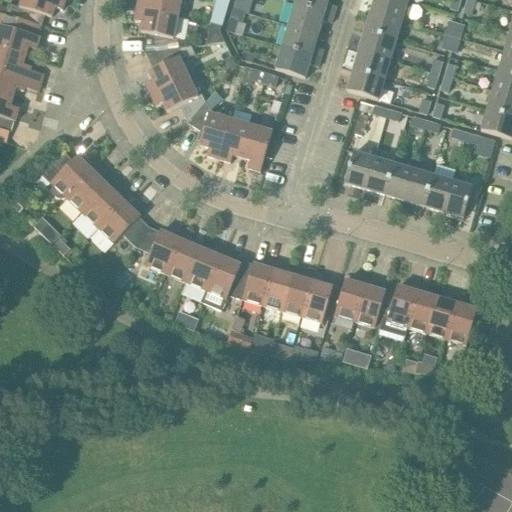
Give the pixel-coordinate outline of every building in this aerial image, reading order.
[(65,0),(22,0),(20,9),(10,6),(6,17),(42,28),(45,17),(52,19),(54,10),(62,12),(65,0)] [(187,0),(147,0),(139,0),(137,10),(179,19),(182,4),(186,5),(187,0)] [(296,0),(295,5),(333,17),(336,8),(327,5),(328,0),(296,0)] [(394,0),(374,0),(370,14),(401,23),(407,4),(394,0)] [(457,13),(461,0),(451,0),(449,10),(457,13)] [(476,3),(467,1),(463,15),(471,17),(476,3)] [(333,17),(295,5),(289,27),(318,36),(322,22),(331,25),(333,17)] [(153,37),(153,53),(192,48),(180,49),(179,40),(174,39),(179,19),(137,10),(134,23),(142,25),(140,34),(153,37)] [(0,50),(25,58),(28,49),(36,52),(40,39),(38,39),(42,28),(6,17),(0,14),(0,50)] [(401,23),(370,14),(365,34),(396,43),(401,23)] [(246,25),(229,21),(226,32),(242,37),(246,25)] [(449,22),(445,36),(450,38),(454,24),(449,22)] [(210,25),(206,46),(225,44),(220,34),(221,28),(210,25)] [(456,40),(460,41),(464,27),(460,25),(456,40)] [(318,36),(289,27),(282,49),(320,60),(323,52),(314,49),(318,36)] [(396,43),(365,34),(359,53),(390,63),(396,43)] [(450,38),(445,36),(441,51),(446,52),(450,38)] [(456,55),(460,41),(456,40),(451,54),(456,55)] [(145,86),(151,97),(189,79),(180,60),(184,58),(188,60),(196,56),(192,48),(153,53),(160,68),(148,74),(152,82),(145,86)] [(318,69),(320,60),(282,49),(275,72),(305,80),(309,66),(318,69)] [(25,58),(0,50),(0,72),(41,85),(43,76),(30,72),(31,69),(23,67),(25,58)] [(359,53),(353,73),(384,82),(390,63),(359,53)] [(255,57),(243,54),(241,61),(252,65),(255,57)] [(511,55),(504,54),(498,73),(511,77),(511,55)] [(430,75),(438,77),(442,63),(434,61),(430,75)] [(444,79),(452,81),(456,68),(447,65),(439,92),(440,92),(444,79)] [(264,85),(267,75),(246,69),(241,84),(250,87),(252,81),(264,85)] [(41,85),(0,72),(0,95),(13,99),(16,91),(24,93),(25,90),(38,94),(41,85)] [(378,102),(384,82),(353,73),(347,93),(378,102)] [(511,77),(498,73),(492,93),(511,98),(511,77)] [(279,79),(267,75),(264,85),(276,89),(279,79)] [(438,77),(430,75),(426,87),(434,90),(438,77)] [(189,79),(151,97),(156,109),(163,105),(167,114),(179,108),(187,125),(206,104),(202,96),(198,98),(189,79)] [(444,79),(440,92),(448,94),(452,81),(444,79)] [(511,98),(492,93),(487,112),(511,119),(511,98)] [(11,108),(13,99),(0,95),(0,142),(6,145),(9,133),(10,134),(14,123),(15,123),(19,110),(11,108)] [(430,103),(423,101),(419,114),(427,117),(430,103)] [(359,111),(386,119),(388,111),(361,103),(359,111)] [(206,104),(187,125),(203,135),(199,148),(209,150),(206,158),(219,162),(231,121),(211,115),(212,111),(206,104)] [(444,107),(436,105),(432,118),(440,121),(444,107)] [(388,111),(386,119),(399,123),(401,115),(388,111)] [(511,142),(511,141),(511,119),(487,112),(481,133),(511,142)] [(354,135),(362,138),(368,119),(360,116),(354,135)] [(425,131),(427,123),(414,119),(411,127),(425,131)] [(251,128),(231,121),(219,162),(231,165),(233,158),(242,160),(251,128)] [(427,123),(425,131),(438,135),(441,127),(427,123)] [(272,134),(251,128),(242,160),(250,163),(248,170),(260,174),(272,134)] [(451,138),(464,142),(467,135),(453,131),(451,138)] [(480,138),(467,135),(464,142),(477,146),(480,138)] [(64,154),(42,176),(52,186),(52,188),(51,189),(51,191),(51,193),(52,194),(52,196),(54,198),(56,199),(59,200),(60,200),(63,200),(64,200),(66,199),(68,201),(100,167),(94,161),(87,168),(77,158),(73,162),(64,154)] [(344,185),(365,191),(374,160),(354,155),(344,185)] [(374,160),(365,191),(384,197),(393,166),(374,160)] [(393,166),(384,197),(404,203),(413,172),(393,166)] [(100,167),(68,201),(83,216),(109,189),(99,180),(106,173),(100,167)] [(424,209),(433,178),(413,172),(404,203),(424,209)] [(452,183),(433,178),(424,209),(443,214),(452,183)] [(472,189),(452,183),(443,214),(463,220),(472,189)] [(109,189),(83,216),(98,231),(131,197),(125,191),(118,198),(109,189)] [(106,254),(123,237),(136,249),(149,229),(148,229),(139,220),(140,219),(130,210),(137,203),(131,197),(119,209),(98,231),(90,239),(106,254)] [(149,229),(136,249),(151,256),(146,268),(166,276),(185,233),(177,230),(173,239),(160,233),(160,234),(149,229)] [(166,276),(186,285),(201,250),(189,245),(192,237),(185,233),(166,276)] [(60,241),(53,248),(64,258),(71,251),(60,241)] [(182,296),(202,305),(224,250),(216,247),(213,255),(201,250),(186,285),(182,296)] [(228,298),(242,302),(247,287),(234,283),(241,267),(228,262),(232,253),(224,250),(202,305),(222,313),(228,298)] [(247,287),(242,302),(263,308),(276,263),(269,261),(266,270),(254,266),(251,274),(247,287)] [(263,308),(283,314),(293,278),(281,274),(284,265),(276,263),(263,308)] [(293,278),(283,314),(302,320),(315,275),(308,272),(305,281),(293,278)] [(120,274),(111,284),(121,291),(129,281),(120,274)] [(323,277),(315,275),(302,320),(322,325),(327,308),(333,289),(320,286),(323,277)] [(334,318),(355,324),(368,279),(360,277),(358,286),(345,282),(339,301),(334,318)] [(391,295),(386,294),(373,290),(375,281),(368,279),(355,324),(375,330),(380,332),(391,295)] [(391,295),(380,332),(378,337),(403,344),(405,339),(407,330),(421,285),(413,283),(410,291),(398,288),(395,297),(391,295)] [(407,330),(427,336),(438,300),(425,296),(428,287),(421,285),(407,330)] [(427,336),(446,342),(460,297),(452,294),(449,303),(438,300),(427,336)] [(467,299),(460,297),(446,342),(467,347),(471,330),(477,311),(464,308),(467,299)] [(188,320),(180,316),(176,325),(184,329),(188,320)] [(229,341),(227,346),(239,349),(244,336),(239,335),(241,327),(234,325),(229,341)] [(257,355),(269,358),(273,345),(261,341),(257,355)] [(295,347),(291,361),(316,363),(319,354),(295,347)] [(335,352),(322,349),(319,364),(330,366),(339,367),(342,355),(335,353),(335,352)] [(386,365),(384,372),(394,373),(395,368),(397,362),(392,360),(386,365)] [(438,369),(418,364),(415,375),(436,377),(438,369)] [(441,367),(438,377),(448,380),(451,370),(441,367)]
